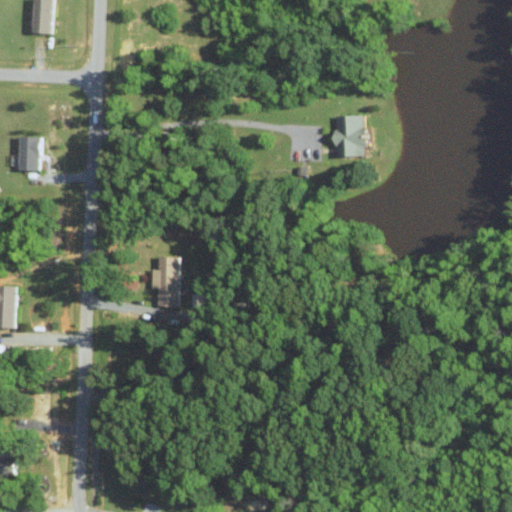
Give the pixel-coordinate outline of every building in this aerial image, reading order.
[(38,0),(38,31),(57,32),(58,0),(38,0)] [(341,115),(342,156),(372,156),(372,142),(378,142),(378,127),(371,127),(370,114),(341,115)] [(47,136),(25,136),(24,169),(46,170),(47,136)] [(183,306),(187,257),(166,255),(165,270),(160,270),(157,304),(183,306)] [(0,306),(1,306),(0,317),(0,326),(20,327),(21,286),(0,285),(0,306)]
